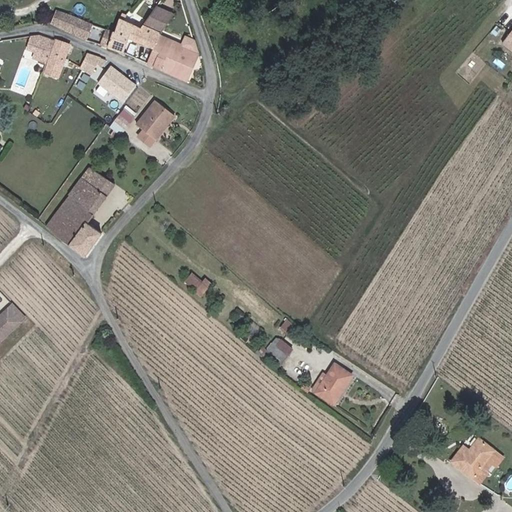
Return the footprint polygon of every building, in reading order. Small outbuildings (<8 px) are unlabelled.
[(145,27),(162,34),(172,21),(157,7),(145,27)] [(88,41),(93,28),(58,13),(53,23),(53,24),(88,41)] [(123,15),(115,36),(110,49),(151,63),(156,50),(152,48),(156,41),(159,38),(143,31),(128,25),(130,18),(128,17),(123,15)] [(159,38),(160,38),(162,34),(145,27),(143,31),(159,38)] [(115,36),(93,28),(88,41),(110,49),(115,36)] [(159,43),(156,50),(163,53),(158,66),(190,81),(201,54),(192,34),(180,31),(174,44),(171,48),(159,43)] [(55,38),(41,34),(39,34),(37,40),(33,49),(43,53),(49,55),(55,38)] [(69,41),(57,36),(53,49),(45,72),(57,76),(61,64),(69,41)] [(160,38),(159,43),(171,48),(174,44),(160,38)] [(92,72),(97,62),(100,55),(89,50),(81,67),(92,72)] [(156,50),(151,63),(158,66),(163,53),(156,50)] [(49,55),(43,53),(38,65),(45,67),(49,55)] [(100,55),(97,62),(103,64),(106,57),(100,55)] [(106,96),(109,92),(124,102),(138,83),(112,64),(94,88),(106,96)] [(157,137),(177,113),(158,99),(139,122),(144,127),(154,134),(157,137)] [(135,115),(125,107),(120,113),(131,121),(135,115)] [(120,113),(119,113),(114,119),(119,123),(125,127),(125,128),(131,121),(120,113)] [(154,134),(144,127),(140,133),(149,140),(154,134)] [(152,143),(157,137),(154,134),(149,140),(152,143)] [(116,179),(92,162),(47,221),(62,234),(85,251),(102,228),(88,218),(116,179)] [(193,270),(184,281),(203,294),(211,283),(193,270)] [(17,314),(5,302),(1,306),(13,318),(17,314)] [(0,330),(13,318),(1,306),(0,307),(0,330)] [(280,328),(288,333),(295,323),(287,317),(280,328)] [(287,350),(276,343),(267,356),(278,363),(287,350)] [(346,373),(330,364),(323,375),(314,393),(330,402),(346,373)] [(323,375),(318,372),(309,390),(314,393),(323,375)] [(499,453),(474,434),(465,448),(459,443),(447,459),(469,475),(483,455),(493,462),(499,453)] [(493,462),(483,455),(469,475),(478,482),(493,462)]
